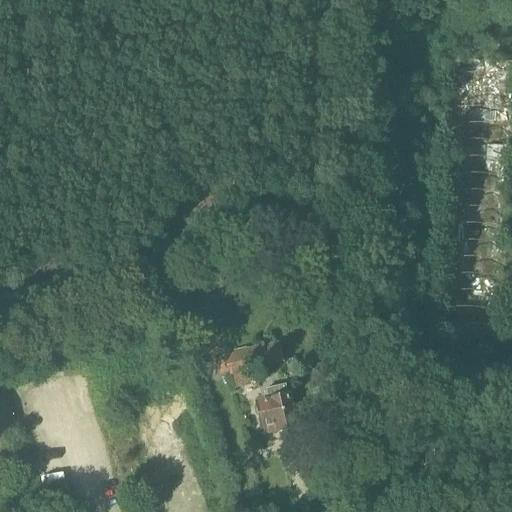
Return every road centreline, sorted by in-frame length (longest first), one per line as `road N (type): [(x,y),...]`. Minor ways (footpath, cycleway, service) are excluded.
road 1 (track): [(317,229),(327,248),(347,382),(368,408),(413,415),(511,389)]
road 2 (track): [(0,313),(281,223),(317,229)]
road 3 (track): [(317,229),(340,0)]
